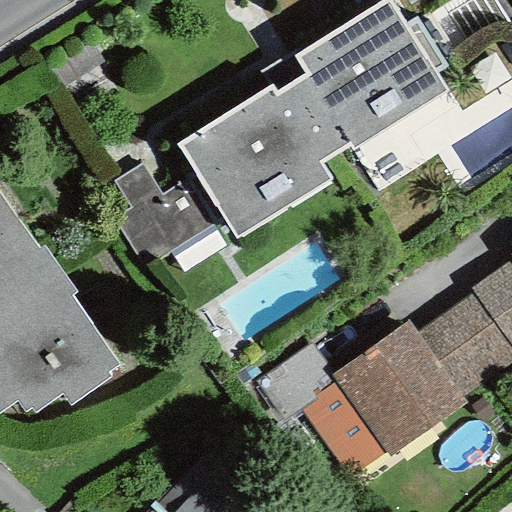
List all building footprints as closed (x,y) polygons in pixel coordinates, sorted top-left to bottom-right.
[(304,74),(275,92),(320,162),(349,145),(352,149),(446,92),(435,75),(447,68),(416,17),(404,24),(389,0),(383,0),(293,55),(304,74)] [(330,179),(320,162),(275,92),(271,84),(175,143),(193,173),(223,220),(233,238),(330,179)] [(143,270),(223,220),(193,173),(161,193),(142,163),(112,181),(128,207),(110,218),(143,270)] [(38,250),(0,197),(0,412),(16,401),(24,412),(29,409),(33,414),(60,395),(70,408),(112,378),(108,373),(118,365),(69,297),(75,293),(42,247),(38,250)] [(511,259),(468,289),(471,294),(511,350),(511,259)] [(511,350),(471,294),(416,333),(461,397),(511,360),(511,350)] [(407,321),(331,375),(335,381),(313,397),(316,401),(302,412),(350,479),(386,453),(389,457),(466,402),(461,397),(416,333),(407,321)] [(331,375),(309,344),(255,383),(285,424),(302,412),(316,401),(313,397),(335,381),(331,375)] [(267,511),(205,453),(149,511),(267,511)] [(511,511),(511,501),(499,511),(511,511)]
